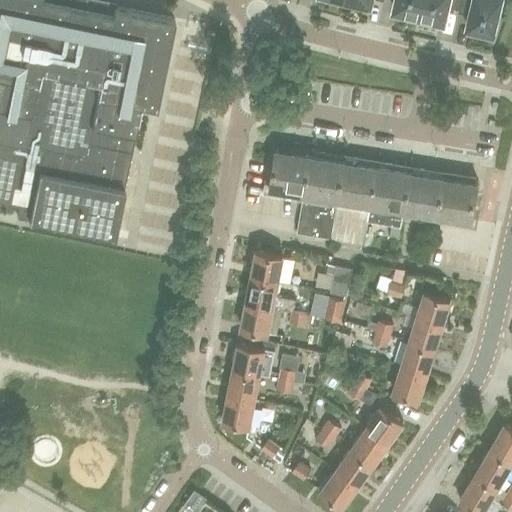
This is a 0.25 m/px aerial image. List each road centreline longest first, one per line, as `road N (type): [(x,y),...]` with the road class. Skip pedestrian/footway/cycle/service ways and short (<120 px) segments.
road 1 (residential): [(294,511),(202,447),(189,414),(245,102)]
road 2 (residential): [(425,61),(256,19)]
road 3 (residential): [(245,102),(413,131)]
road 4 (secondary): [(386,511),(479,370)]
road 5 (secondary): [(479,370),(511,240)]
